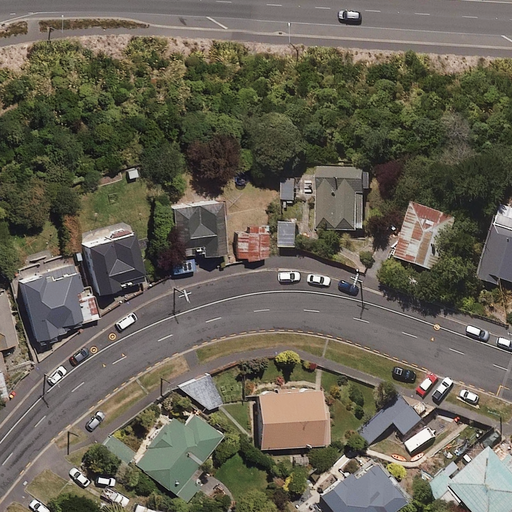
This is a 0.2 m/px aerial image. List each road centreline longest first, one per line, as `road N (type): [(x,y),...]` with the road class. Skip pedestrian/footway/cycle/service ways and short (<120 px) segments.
road 1 (tertiary): [(0,472),(24,437),(92,376),(172,326),(261,307),(353,322),(511,373)]
road 2 (trunk): [(511,17),(203,0)]
